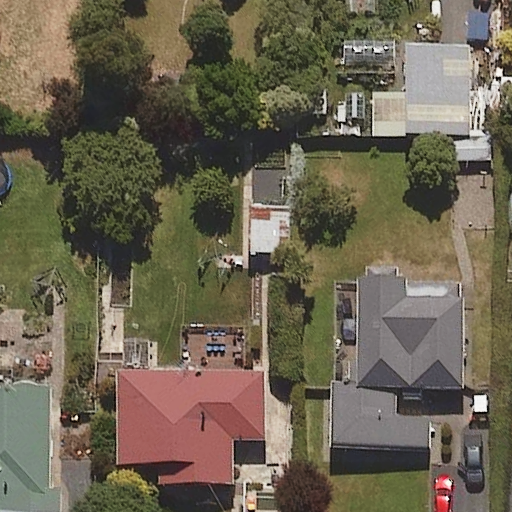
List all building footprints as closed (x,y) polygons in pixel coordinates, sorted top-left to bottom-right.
[(470,47),(408,48),(409,93),(372,94),(373,139),(472,136),(470,47)] [(292,253),(292,208),(248,208),(248,253),(292,253)] [(407,276),(357,278),(359,342),(346,342),(347,383),(331,384),(333,454),(431,450),(430,419),(397,420),(397,402),(424,401),(424,393),(467,391),(464,300),(448,300),(448,288),(407,290),(407,276)] [(264,373),(116,375),(118,466),(160,465),(161,487),(235,486),(234,439),(265,439),(264,373)] [(60,511),(60,489),(50,490),(49,391),(0,391),(0,511),(60,511)]
